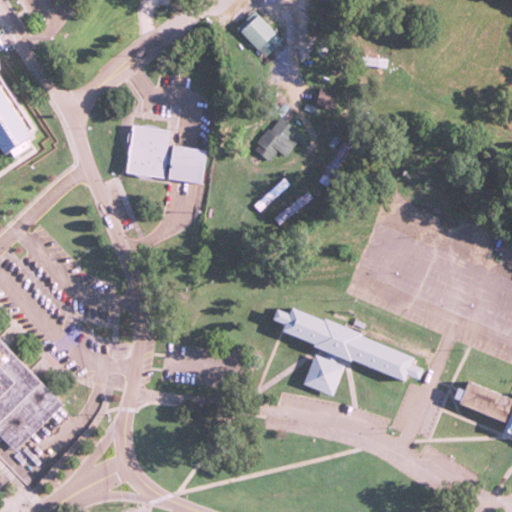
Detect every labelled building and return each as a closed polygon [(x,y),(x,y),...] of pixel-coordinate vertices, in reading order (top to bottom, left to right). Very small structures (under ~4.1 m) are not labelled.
[(236,25),(254,8),(282,38),(274,46),(267,38),(257,48),(236,25)] [(0,79),(36,133),(28,138),(32,143),(16,153),(13,149),(7,152),(0,141),(0,79)] [(322,85),(339,89),(335,104),(318,100),(322,85)] [(269,125),(271,128),(281,115),(303,132),(286,155),(278,149),(271,158),(256,147),(260,142),(258,140),(269,125)] [(133,122),(173,127),(167,173),(127,167),(133,122)] [(175,142),(208,147),(202,181),(170,176),(175,142)] [(296,304),(328,317),(329,315),(366,330),(365,333),(418,354),(415,360),(427,365),(422,376),(411,371),(407,380),(341,353),(338,360),(348,364),(336,394),(306,382),(318,352),(325,355),(328,348),(285,330),(289,321),(277,316),(282,306),(293,311),(296,304)] [(0,432),(0,336),(66,405),(18,451),(0,432)] [(474,379),(511,394),(511,419),(465,401),(466,397),(459,394),(463,385),(470,387),(474,379)]
